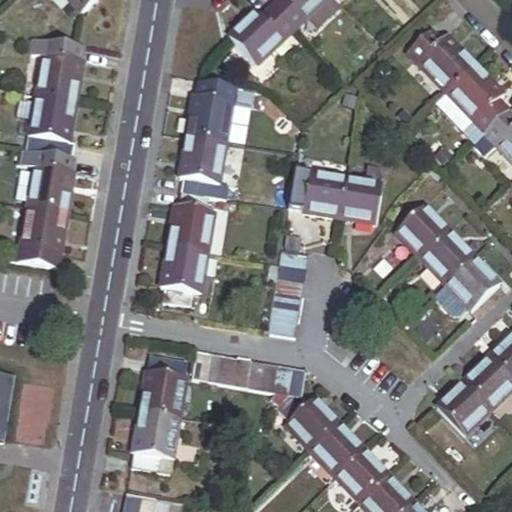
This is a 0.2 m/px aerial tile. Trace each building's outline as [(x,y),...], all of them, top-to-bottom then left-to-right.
[(63,0),(81,19),(101,0),(63,0)] [(315,38),(342,12),(331,1),(330,0),(278,0),(281,2),(271,11),(294,35),(304,26),(315,38)] [(256,71),(294,35),(271,11),(261,21),(255,14),(227,41),(256,71)] [(446,98),(475,70),(447,40),(441,46),(431,35),(407,58),(446,98)] [(75,109),(82,66),(78,66),(80,52),(39,45),(37,59),(42,60),(35,102),(75,109)] [(508,116),(498,105),(504,100),(475,70),(446,98),(485,139),(508,116)] [(226,148),(233,108),(238,109),(241,94),(199,87),(197,100),(192,99),(185,141),(226,148)] [(446,98),(435,109),(473,150),(485,139),(446,98)] [(68,149),(75,109),(35,102),(25,156),(43,159),(72,164),(74,151),(68,149)] [(511,120),(508,116),(485,139),(496,150),(511,167),(511,120)] [(472,151),(483,162),(496,150),(485,139),(473,150),(472,151)] [(219,189),(226,148),(185,141),(178,182),(183,182),(180,197),(210,201),(212,188),(219,189)] [(66,220),(73,178),(69,178),(72,164),(43,159),(40,173),(34,172),(27,213),(66,220)] [(340,223),(346,184),(310,178),(303,217),(340,223)] [(376,229),(383,190),(346,184),(340,223),(376,229)] [(208,259),(214,217),(207,216),(210,201),(180,197),(178,211),(173,210),(167,252),(208,259)] [(420,264),(449,236),(425,210),(395,238),(420,264)] [(56,275),(66,220),(27,213),(17,268),(56,275)] [(445,290),(474,263),(449,236),(420,264),(445,290)] [(201,300),(208,259),(167,252),(160,293),(164,294),(162,308),(191,313),(193,299),(201,300)] [(306,274),(309,259),(281,255),(279,270),(306,274)] [(470,318),(500,290),(474,263),(445,290),(470,318)] [(304,288),(306,274),(279,270),(277,284),(304,288)] [(302,302),(304,288),(277,284),(274,298),(302,302)] [(300,316),(302,302),(274,298),(272,312),(300,316)] [(297,329),(300,316),(272,312),(270,325),(297,329)] [(295,343),(297,329),(270,325),(268,338),(295,343)] [(511,338),(488,361),(511,386),(511,338)] [(205,386),(210,359),(196,357),(192,384),(205,386)] [(219,388),(223,361),(210,359),(205,386),(219,388)] [(233,391),(237,364),(223,361),(219,388),(233,391)] [(511,395),(511,386),(488,361),(462,386),(490,416),(511,395)] [(179,424),(187,383),(184,382),(186,368),(150,363),(148,377),(146,376),(139,416),(170,422),(179,424)] [(246,393),(251,366),(237,364),(233,391),(246,393)] [(260,395),(264,368),(251,366),(246,393),(256,394),(260,395)] [(273,397),(278,371),(264,368),(260,395),(273,397)] [(286,400),(291,373),(278,371),(273,397),(276,398),(286,400)] [(299,402),(305,375),(291,373),(286,400),(288,400),(299,402)] [(0,447),(2,448),(14,383),(0,380),(0,447)] [(490,416),(462,386),(436,411),(465,440),(490,416)] [(277,411),(288,400),(286,400),(276,398),(270,404),(277,411)] [(341,430),(314,402),(307,409),(299,402),(288,400),(277,411),(275,413),(288,427),(285,429),(311,457),(341,430)] [(173,465),(179,424),(170,422),(139,416),(132,458),(134,458),(132,473),(159,477),(170,479),(173,465)] [(336,484),(365,457),(341,430),(311,457),(336,484)] [(361,510),(390,483),(365,457),(336,484),(361,510)] [(255,511),(292,511),(316,489),(298,470),(255,511)] [(362,511),(411,511),(414,509),(390,483),(361,510),(362,511)] [(139,511),(141,501),(127,499),(125,511),(139,511)] [(154,511),(156,503),(141,501),(139,511),(154,511)] [(168,511),(170,506),(156,503),(154,511),(168,511)]
